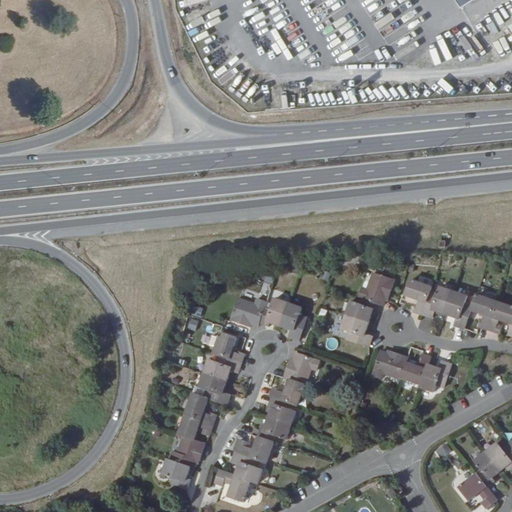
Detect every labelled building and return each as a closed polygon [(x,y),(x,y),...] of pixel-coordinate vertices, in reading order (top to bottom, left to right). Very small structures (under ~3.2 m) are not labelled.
[(362,305),(352,302),(342,330),(350,332),(347,340),(370,348),(374,337),(367,334),(374,314),(378,315),(382,305),(385,306),(388,297),(390,298),(396,281),(374,273),(368,289),(362,287),(358,297),(365,299),(362,305)] [(511,306),(477,295),(474,306),(467,303),(469,297),(439,287),(437,293),(431,291),(433,287),(412,280),(406,296),(420,300),(418,305),(416,305),(414,310),(434,317),(436,311),(458,318),(455,326),(465,329),(471,311),(484,316),(483,320),(481,320),(479,326),(496,332),(499,326),(497,326),(499,321),(511,325),(511,328),(509,336),(511,336),(511,306)] [(304,308),(275,298),(271,309),(265,307),(268,301),(257,298),(255,303),(239,298),(232,321),(249,326),(250,324),(259,327),(260,324),(270,327),(272,323),(292,330),(290,337),(301,341),(309,317),(301,315),(304,308)] [(201,316),(202,308),(193,307),(193,315),(201,316)] [(195,330),(198,321),(190,319),(187,328),(195,330)] [(195,395),(181,436),(185,438),(179,453),(173,451),(170,461),(169,460),(164,475),(176,478),(173,485),(189,490),(193,480),(189,479),(193,469),(196,470),(199,460),(201,461),(207,446),(197,442),(202,429),(206,430),(205,431),(212,434),(218,416),(212,414),(211,415),(207,414),(211,400),(229,406),(233,396),(226,393),(233,371),(240,373),(246,354),(240,352),(239,354),(235,352),(240,339),(223,333),(215,354),(220,356),(218,361),(212,359),(201,389),(208,392),(206,398),(195,395)] [(328,348),(336,347),(334,338),(327,339),(328,348)] [(407,361),(409,357),(392,351),(391,354),(383,351),(374,376),(383,380),(386,374),(401,380),(401,378),(422,385),(420,389),(435,394),(438,387),(444,389),(453,366),(443,362),(440,370),(428,366),(431,358),(422,355),(420,362),(422,362),(420,367),(407,361)] [(288,439),(297,411),(288,409),(290,402),(299,406),(306,385),(307,386),(313,369),(317,371),(321,361),(296,353),(292,362),(289,361),(284,378),(289,379),(285,393),(280,391),(281,390),(274,388),(271,396),(273,397),(269,407),(272,408),(265,428),(262,427),(254,449),(247,447),(248,444),(240,441),(233,463),(240,465),(237,476),(221,471),(217,484),(225,486),(226,483),(234,485),(230,497),(246,503),(253,482),(261,484),(265,470),(258,468),(260,461),(269,464),(278,436),(288,439)] [(439,367),(441,361),(431,358),(430,365),(439,367)] [(248,422),(259,424),(261,418),(250,415),(248,422)] [(483,472),(460,489),(471,502),(480,495),(485,501),(482,504),(487,511),(498,503),(489,490),(497,484),(495,481),(511,467),(511,443),(508,446),(511,450),(506,454),(500,446),(476,464),(483,472)] [(441,456),(451,452),(447,444),(437,449),(441,456)]
